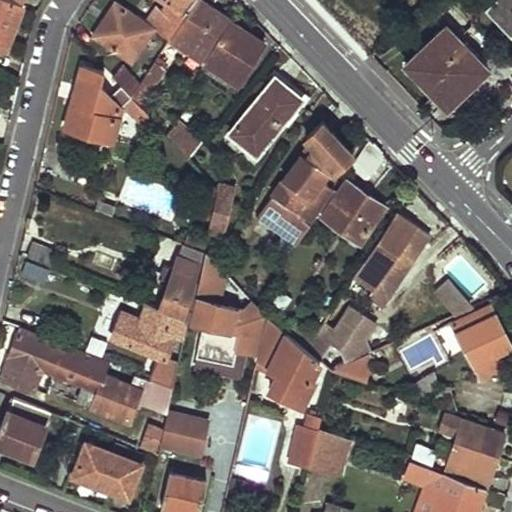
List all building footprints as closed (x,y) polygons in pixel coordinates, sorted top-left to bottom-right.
[(0,0),(0,46),(4,48),(23,4),(10,0),(0,0)] [(162,0),(184,13),(192,0),(162,0)] [(195,0),(170,41),(234,82),(247,60),(250,62),(262,42),(210,8),(214,0),(195,0)] [(450,0),(427,0),(421,7),(432,18),(439,10),(458,29),(469,19),(450,0)] [(511,0),(481,0),(511,33),(511,0)] [(113,4),(93,34),(131,60),(152,30),(113,4)] [(167,17),(158,31),(168,38),(179,20),(173,16),(167,17)] [(446,20),(404,59),(445,99),(486,62),(446,20)] [(139,81),(129,95),(135,101),(159,65),(152,60),(139,81)] [(79,63),(63,127),(111,141),(122,102),(113,93),(101,80),(103,70),(79,63)] [(120,86),(129,95),(139,81),(123,66),(113,78),(120,86)] [(274,75),(228,133),(256,154),(301,95),(274,75)] [(129,95),(120,86),(113,93),(122,102),(139,122),(147,114),(135,101),(129,95)] [(146,130),(154,122),(147,114),(139,122),(146,130)] [(180,116),(164,132),(187,157),(202,139),(180,116)] [(320,121),(305,136),(309,141),(257,214),(296,240),(333,188),(321,179),(327,170),(320,165),(326,160),(335,169),(350,152),(320,121)] [(369,140),(350,166),(363,180),(369,172),(370,174),(383,155),(369,140)] [(335,169),(326,160),(320,165),(327,170),(332,173),(335,169)] [(217,181),(208,226),(221,234),(232,186),(217,181)] [(350,181),(327,217),(365,243),(390,207),(350,181)] [(115,206),(100,200),(98,208),(113,213),(115,206)] [(428,234),(394,210),(353,275),(370,285),(377,277),(389,262),(403,271),(428,234)] [(184,241),(159,307),(187,317),(202,247),(184,241)] [(31,242),(26,257),(49,266),(54,252),(31,242)] [(207,257),(190,319),(231,329),(232,326),(262,335),(266,315),(267,315),(258,305),(233,293),(235,285),(219,281),(221,273),(207,257)] [(377,277),(392,286),(403,271),(389,262),(377,277)] [(458,294),(447,282),(438,290),(448,302),(458,294)] [(469,306),(458,294),(448,302),(457,312),(469,306)] [(159,307),(143,301),(138,316),(124,310),(114,337),(157,354),(149,375),(153,376),(167,381),(173,383),(177,362),(165,357),(173,332),(183,336),(187,317),(159,307)] [(489,303),(452,320),(483,375),(511,359),(511,355),(506,345),(510,342),(489,303)] [(262,335),(256,360),(269,366),(268,369),(277,374),(270,390),(302,406),(314,380),(310,378),(320,359),(306,348),(266,315),(262,335)] [(18,327),(3,373),(33,386),(40,367),(52,371),(59,350),(62,343),(18,327)] [(326,338),(316,331),(306,348),(316,355),(326,338)] [(367,352),(360,336),(329,351),(336,366),(364,354),(367,352)] [(59,350),(52,371),(85,385),(80,399),(93,403),(104,370),(108,359),(96,355),(93,362),(59,350)] [(370,368),(364,354),(336,366),(332,368),(367,380),(370,368)] [(143,385),(104,370),(93,403),(131,418),(143,385)] [(153,376),(147,394),(160,400),(167,381),(153,376)] [(13,396),(0,431),(0,444),(33,456),(48,416),(57,419),(60,413),(13,396)] [(300,423),(291,461),(309,466),(318,425),(321,415),(310,412),(307,425),(300,423)] [(485,484),(504,432),(449,413),(443,429),(458,434),(446,470),(485,484)] [(178,425),(199,430),(200,425),(179,420),(178,425)] [(160,438),(163,428),(148,423),(141,442),(158,449),(160,438)] [(199,430),(178,425),(174,443),(195,448),(199,430)] [(351,437),(321,426),(312,464),(343,472),(351,437)] [(85,441),(74,474),(129,494),(141,461),(85,441)] [(412,460),(433,468),(439,450),(419,443),(412,460)] [(433,468),(412,460),(406,477),(425,484),(428,475),(441,479),(429,511),(475,511),(484,486),(433,468)] [(169,471),(163,506),(182,511),(188,511),(199,511),(207,481),(169,471)] [(427,484),(417,511),(429,511),(441,479),(428,475),(425,484),(427,484)]
